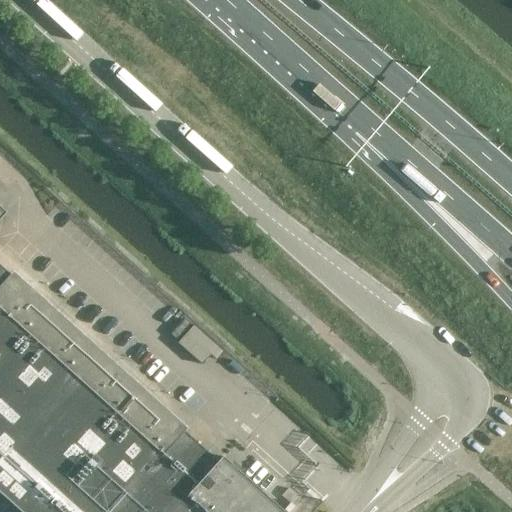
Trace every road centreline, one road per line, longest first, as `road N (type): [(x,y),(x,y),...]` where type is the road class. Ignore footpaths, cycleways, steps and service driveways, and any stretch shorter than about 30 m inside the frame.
road 1 (unclassified): [(452,382),(32,0)]
road 2 (unknown): [(348,511),(329,479),(0,181)]
road 3 (trunk): [(511,179),(298,0)]
road 4 (trunk): [(363,122),(511,301)]
road 5 (trunk): [(363,122),(511,252)]
road 6 (trunk): [(226,0),(363,122)]
road 7 (unclassified): [(367,511),(458,430),(462,398),(452,382)]
road 8 (unclassified): [(452,382),(419,417),(361,511)]
